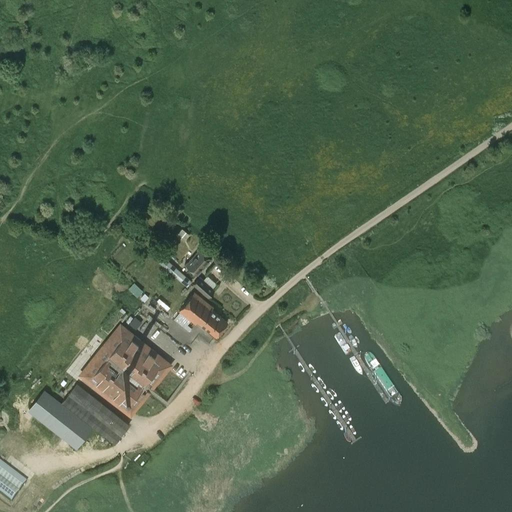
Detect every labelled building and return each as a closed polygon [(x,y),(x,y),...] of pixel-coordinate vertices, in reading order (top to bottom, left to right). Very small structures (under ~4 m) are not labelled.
[(182,229),(177,235),(184,241),(189,234),(182,229)] [(200,249),(186,264),(196,274),(211,258),(200,249)] [(177,269),(168,262),(164,266),(173,274),(177,269)] [(185,276),(181,281),(187,286),(191,281),(185,276)] [(215,289),(204,280),(199,276),(192,285),(207,298),(215,289)] [(137,296),(142,290),(133,282),(128,288),(137,296)] [(194,292),(179,310),(194,323),(196,320),(215,335),(226,321),(207,307),(209,304),(194,292)] [(135,317),(130,324),(136,329),(141,322),(135,317)] [(127,407),(146,383),(163,362),(121,329),(85,374),(127,407)] [(129,424),(77,383),(62,402),(114,443),(129,424)] [(77,447),(91,428),(43,390),(29,409),(77,447)] [(0,464),(0,494),(11,503),(25,484),(0,464)]
